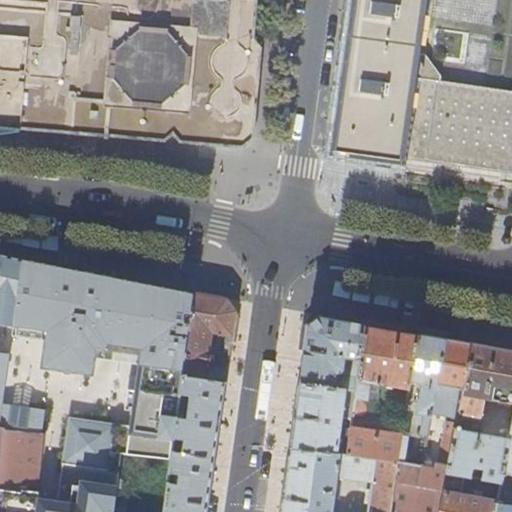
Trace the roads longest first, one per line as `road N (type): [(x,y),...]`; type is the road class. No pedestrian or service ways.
road 1 (secondary): [(283,235),(0,191)]
road 2 (tertiary): [(238,511),(283,235)]
road 3 (unclassified): [(283,235),(320,0)]
road 4 (secondary): [(511,278),(283,235)]
